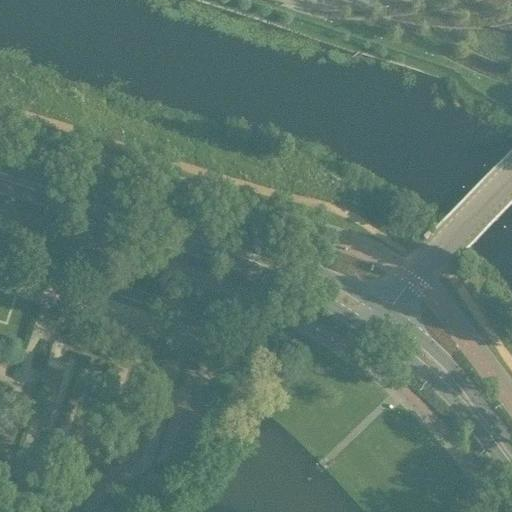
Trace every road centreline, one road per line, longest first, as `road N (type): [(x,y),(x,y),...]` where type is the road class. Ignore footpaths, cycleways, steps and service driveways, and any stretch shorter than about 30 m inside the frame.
road 1 (unknown): [(511,367),(442,264),(412,260),(356,219),(0,107)]
road 2 (secondary): [(386,313),(265,251),(0,166)]
road 3 (secondary): [(0,186),(262,273),(371,332)]
road 4 (secondary): [(371,332),(451,400),(511,476)]
road 5 (unclassified): [(386,313),(511,175)]
road 6 (secondary): [(511,439),(433,345),(386,313)]
